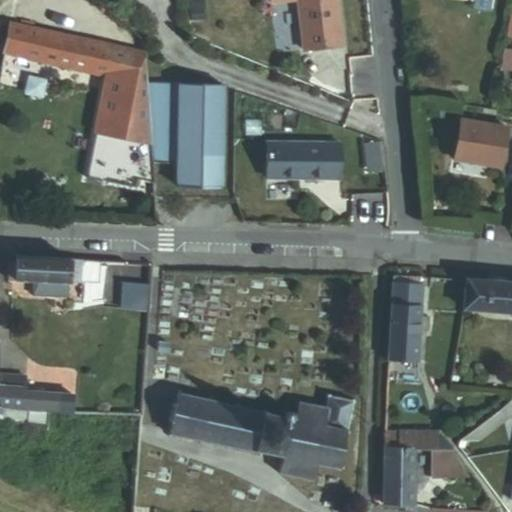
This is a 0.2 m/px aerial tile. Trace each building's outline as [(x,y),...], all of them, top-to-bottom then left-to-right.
[(335,0),(268,0),(269,2),(285,0),(297,0),(303,50),(340,46),(335,0)] [(487,7),(505,10),(506,0),(473,0),(487,2),(487,7)] [(152,161),(157,91),(158,74),(159,58),(0,21),(0,48),(108,73),(85,177),(132,188),(132,183),(150,184),(151,175),(152,161)] [(152,161),(173,164),(184,95),(157,91),(152,161)] [(169,188),(213,194),(228,101),(184,95),(173,164),(169,188)] [(450,161),(500,168),(506,126),(457,118),(450,161)] [(268,184),(343,181),(342,146),(266,149),(268,184)] [(35,278),(83,281),(83,267),(83,261),(36,258),(35,266),(35,278)] [(19,277),(35,278),(35,266),(19,265),(19,277)] [(83,281),(95,281),(96,268),(83,267),(83,281)] [(388,364),(415,365),(418,286),(392,284),(388,364)] [(458,313),(511,320),(511,292),(462,285),(458,313)] [(64,412),(68,413),(70,395),(21,390),(22,383),(14,383),(0,381),(0,406),(42,410),(64,412)] [(314,468),(339,473),(352,405),(332,401),(330,411),(302,406),(299,419),(178,395),(170,440),(268,459),(265,474),(311,483),(314,468)] [(471,431),(478,440),(511,412),(511,402),(510,400),(471,431)] [(40,428),(42,410),(0,406),(0,422),(21,424),(21,426),(40,428)] [(427,483),(472,487),(434,437),(384,432),(380,505),(409,505),(412,456),(429,457),(427,483)]
